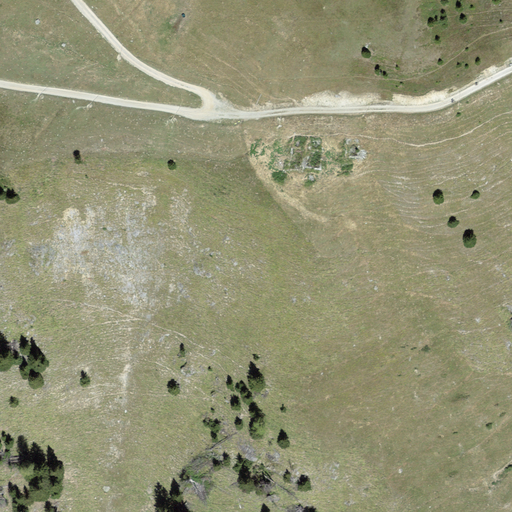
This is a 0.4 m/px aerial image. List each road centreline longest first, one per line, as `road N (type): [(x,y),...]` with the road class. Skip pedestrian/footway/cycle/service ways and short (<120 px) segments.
road 1 (track): [(511,68),(429,107),(253,115)]
road 2 (track): [(212,113),(0,83)]
road 3 (track): [(77,0),(128,55),(204,93),(212,113)]
